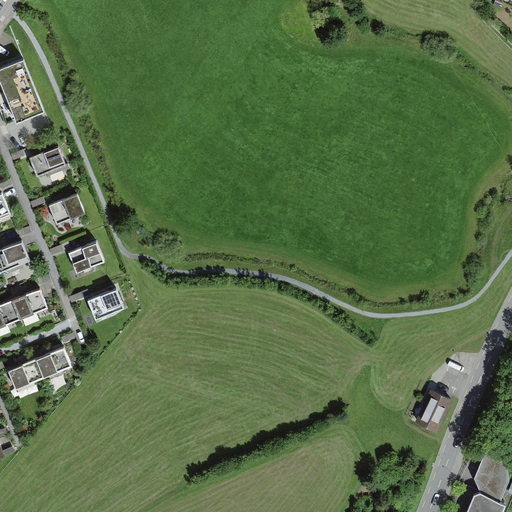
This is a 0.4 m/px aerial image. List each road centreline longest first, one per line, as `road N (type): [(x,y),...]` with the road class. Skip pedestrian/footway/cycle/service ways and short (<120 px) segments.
road 1 (residential): [(0,135),(84,346)]
road 2 (primary): [(511,314),(429,511)]
